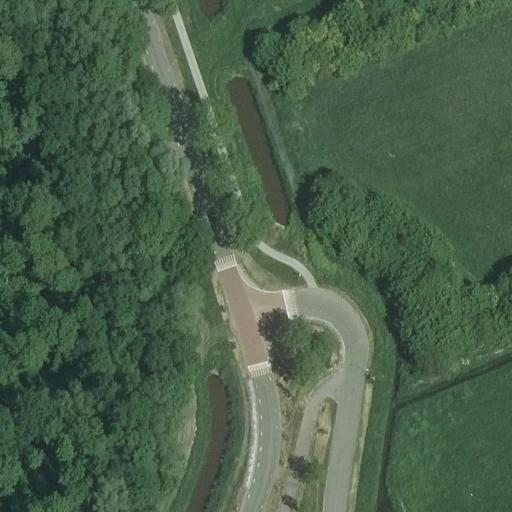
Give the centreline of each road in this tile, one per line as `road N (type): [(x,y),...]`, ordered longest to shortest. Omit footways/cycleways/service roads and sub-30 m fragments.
road 1 (unclassified): [(243,319),(135,0)]
road 2 (unclassified): [(335,511),(355,350),(351,326),(316,302),(243,319)]
road 3 (unclassified): [(250,511),(267,414),(243,319)]
